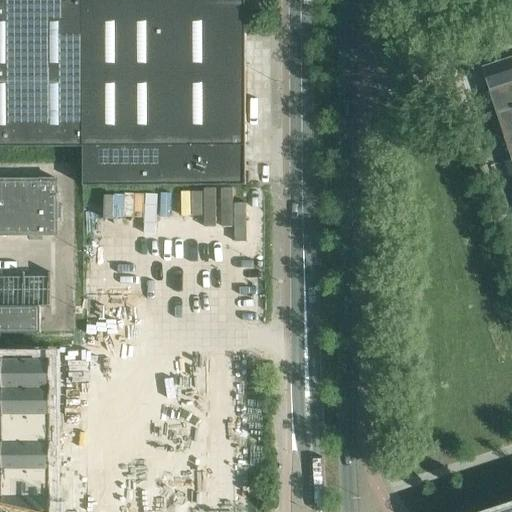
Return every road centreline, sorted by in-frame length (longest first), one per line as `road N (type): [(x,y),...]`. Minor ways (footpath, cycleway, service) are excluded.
road 1 (secondary): [(295,0),(300,433),(318,511)]
road 2 (secondary): [(347,511),(342,0)]
